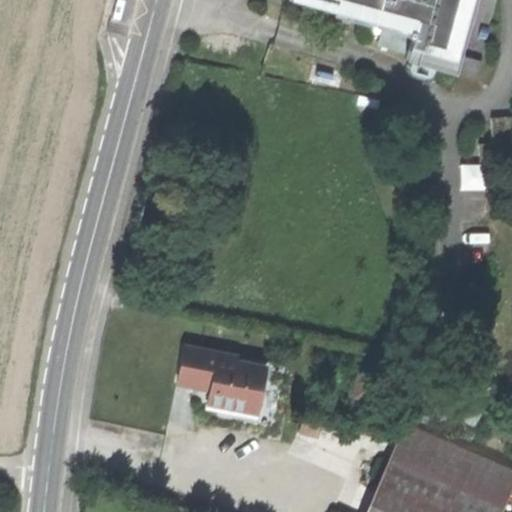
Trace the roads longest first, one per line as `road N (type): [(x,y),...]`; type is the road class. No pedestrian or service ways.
road 1 (secondary): [(160,0),(66,348),(44,511)]
road 2 (track): [(252,511),(52,437)]
